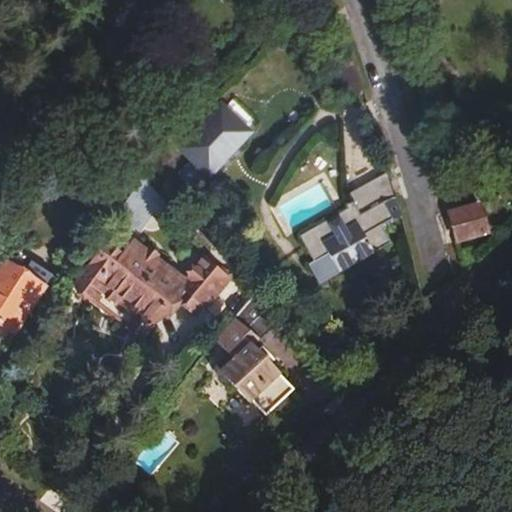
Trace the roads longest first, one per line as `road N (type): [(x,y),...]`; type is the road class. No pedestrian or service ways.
road 1 (residential): [(356,0),(448,301)]
road 2 (residential): [(323,426),(233,511)]
